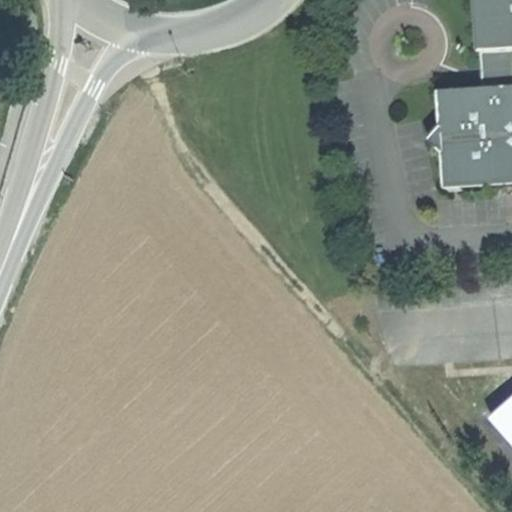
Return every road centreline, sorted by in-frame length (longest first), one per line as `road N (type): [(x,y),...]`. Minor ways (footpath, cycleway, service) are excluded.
road 1 (track): [(493,511),(203,175),(162,99),(150,36)]
road 2 (secondary): [(0,283),(97,88),(122,55),(150,36)]
road 3 (secondary): [(69,0),(0,250)]
road 4 (secondary): [(150,36),(203,35),(269,0)]
